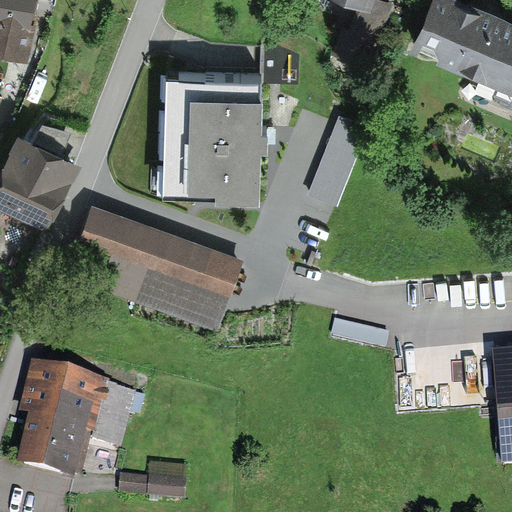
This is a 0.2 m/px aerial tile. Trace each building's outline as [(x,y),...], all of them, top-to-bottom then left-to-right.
[(0,0),(0,56),(27,63),(35,27),(31,26),(36,0),(0,0)] [(511,27),(445,0),(433,0),(412,50),(511,91),(511,27)] [(258,79),(165,77),(162,197),(255,199),(258,79)] [(69,168),(16,141),(0,172),(0,255),(18,265),(69,168)] [(227,297),(239,260),(89,211),(77,248),(227,297)] [(511,357),(494,359),(503,470),(511,469),(511,357)] [(43,376),(20,465),(70,478),(81,434),(117,443),(128,398),(43,376)] [(122,481),(121,494),(180,498),(182,470),(154,468),(153,483),(122,481)]
